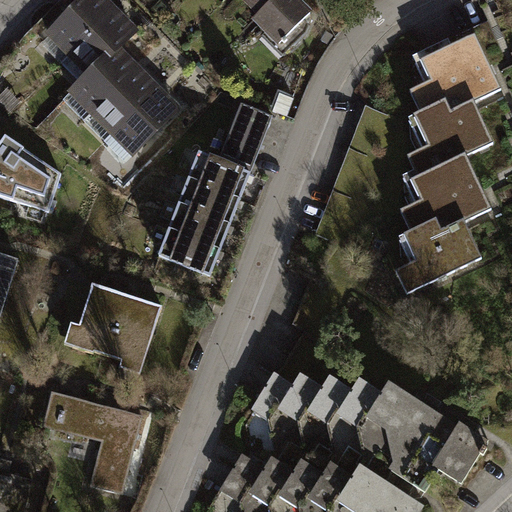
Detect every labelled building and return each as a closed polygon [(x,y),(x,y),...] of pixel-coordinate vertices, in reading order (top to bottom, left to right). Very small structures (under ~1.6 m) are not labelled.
[(85,0),(51,35),(71,55),(114,12),(101,0),(85,0)] [(244,0),(260,16),(275,0),(244,0)] [(283,56),(305,34),(308,26),(304,21),(312,13),(299,0),(275,0),(260,16),(254,21),(277,44),(274,47),(283,56)] [(71,55),(92,76),(118,50),(135,33),(114,12),(71,55)] [(492,29),(428,59),(438,79),(410,92),(435,145),(408,157),(418,179),(466,157),(494,144),(474,103),(501,90),(484,56),(501,48),(492,29)] [(74,93),(95,114),(138,71),(118,50),(92,76),(74,93)] [(95,114),(117,136),(160,93),(138,71),(95,114)] [(117,136),(136,154),(178,112),(160,93),(117,136)] [(220,163),(251,175),(273,117),(242,106),(220,163)] [(403,123),(371,110),(323,233),(355,246),(403,123)] [(0,198),(50,213),(62,175),(6,138),(3,145),(0,142),(0,198)] [(241,201),(251,175),(220,163),(199,154),(189,180),(241,201)] [(466,157),(418,179),(429,199),(401,212),(424,260),(398,273),(408,294),(481,259),(464,223),(492,210),(466,157)] [(231,227),(241,201),(189,180),(179,208),(231,227)] [(221,253),(231,227),(179,208),(169,234),(221,253)] [(212,278),(221,253),(169,234),(160,258),(212,278)] [(0,320),(19,262),(0,255),(0,320)] [(163,309),(95,286),(77,344),(145,368),(163,309)] [(309,394),(288,379),(262,415),(286,432),(284,467),(303,482),(313,469),(316,435),(292,418),(309,394)] [(338,396),(318,382),(309,394),(292,418),(316,435),(313,469),(333,483),(344,469),(345,436),(321,419),(338,396)] [(368,397),(347,383),(338,396),(321,419),(345,436),(344,469),(365,484),(375,470),(376,437),(352,419),(368,397)] [(399,398),(378,383),(368,397),(352,419),(376,437),(375,470),(397,485),(405,473),(408,437),(383,420),(399,398)] [(471,428),(410,384),(399,398),(383,420),(408,437),(405,473),(428,489),(445,464),(471,428)] [(46,427),(105,443),(93,486),(123,494),(144,417),(55,393),(46,427)] [(473,484),(499,448),(471,428),(445,464),(473,484)] [(0,511),(25,511),(34,481),(8,474),(11,464),(0,461),(0,511)] [(275,480),(254,465),(227,501),(243,511),(269,511),(258,504),(275,480)] [(303,482),(284,467),(275,480),(258,504),(269,511),(296,511),(287,505),(303,482)] [(333,483),(313,469),(303,482),(287,505),(296,511),(327,511),(318,505),(333,483)] [(365,484),(344,469),(333,483),(318,505),(327,511),(357,511),(349,506),(365,484)] [(434,511),(397,485),(375,470),(365,484),(349,506),(357,511),(434,511)]
